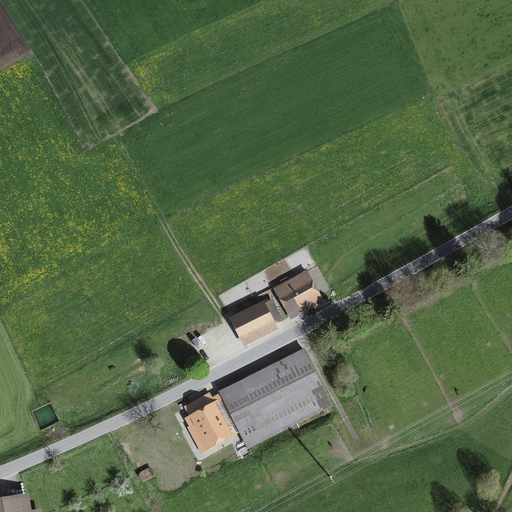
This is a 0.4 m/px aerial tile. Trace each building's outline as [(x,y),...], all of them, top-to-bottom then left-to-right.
[(278,288),(292,312),(316,299),(303,274),(278,288)] [(232,320),(241,338),(280,319),(271,301),(232,320)] [(220,395),(237,428),(241,435),(242,434),(248,447),(331,405),(324,393),(325,392),(305,352),(220,395)] [(237,428),(220,395),(210,400),(208,396),(187,407),(197,424),(190,428),(201,448),(228,433),(237,428)] [(139,474),(143,481),(154,475),(150,468),(139,474)] [(0,511),(25,511),(23,499),(0,502),(0,511)]
